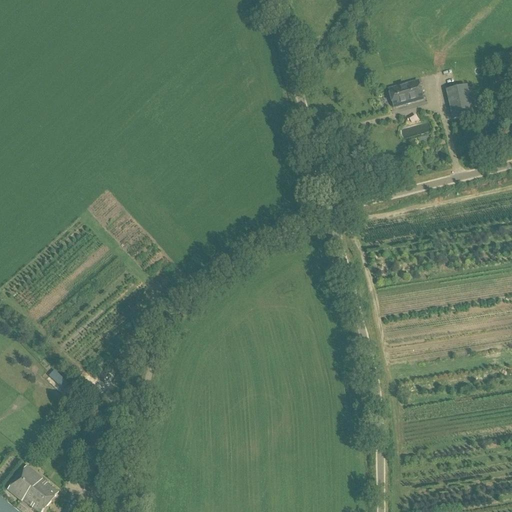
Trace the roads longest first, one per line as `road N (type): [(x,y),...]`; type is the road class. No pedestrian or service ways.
road 1 (unclassified): [(123,511),(141,410),(171,318),(226,268),(330,211)]
road 2 (unclassified): [(381,511),(378,402),(330,211)]
road 3 (unclassified): [(330,211),(271,0)]
road 4 (unclassified): [(330,211),(511,165)]
